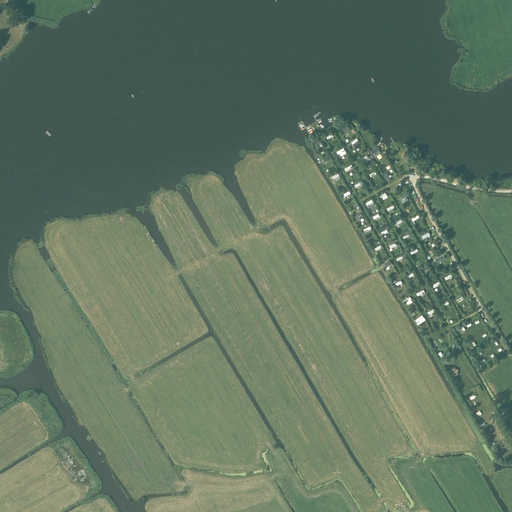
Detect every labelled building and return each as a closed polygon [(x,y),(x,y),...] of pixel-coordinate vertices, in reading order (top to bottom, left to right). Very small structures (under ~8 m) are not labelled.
[(345,134),(350,130),(348,125),(342,129),(345,134)] [(377,148),(371,152),(375,157),(381,153),(377,148)] [(367,155),(361,158),(364,163),(370,160),(367,155)] [(335,181),(341,179),(339,173),(332,176),(335,181)] [(368,208),(375,205),(372,199),(366,203),(368,208)] [(429,240),(428,237),(431,236),(429,232),(421,236),(424,242),(429,240)] [(461,294),(456,297),(459,302),(465,299),(461,294)]
